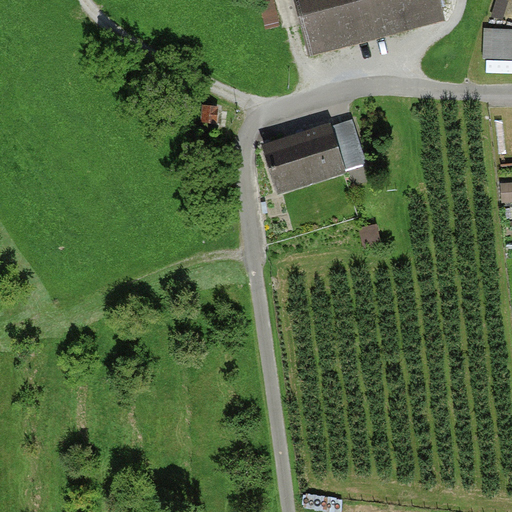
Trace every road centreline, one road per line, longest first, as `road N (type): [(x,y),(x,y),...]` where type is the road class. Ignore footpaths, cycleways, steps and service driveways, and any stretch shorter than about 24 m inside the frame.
road 1 (unclassified): [(511,90),(390,82),(262,115),(249,185),(293,511)]
road 2 (track): [(88,0),(121,34),(262,115)]
